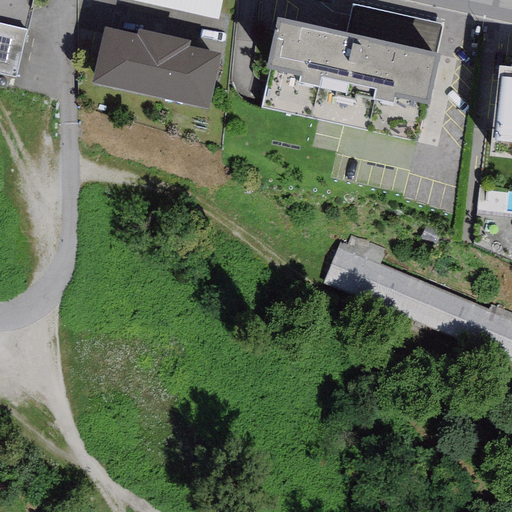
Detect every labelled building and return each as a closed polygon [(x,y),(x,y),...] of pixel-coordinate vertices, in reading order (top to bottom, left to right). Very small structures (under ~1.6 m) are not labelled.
[(344,41),(434,61),(442,26),(352,6),(344,41)] [(0,75),(17,79),(27,30),(0,24),(0,75)] [(344,41),(278,25),(265,77),(269,78),(261,109),(420,146),(439,62),(434,61),(344,41)] [(136,40),(104,34),(91,89),(210,115),(221,58),(188,52),(190,46),(138,34),(136,40)] [(511,75),(498,75),(489,165),(511,167),(511,75)] [(511,310),(382,268),(388,249),(345,236),(327,293),(511,352),(511,310)]
